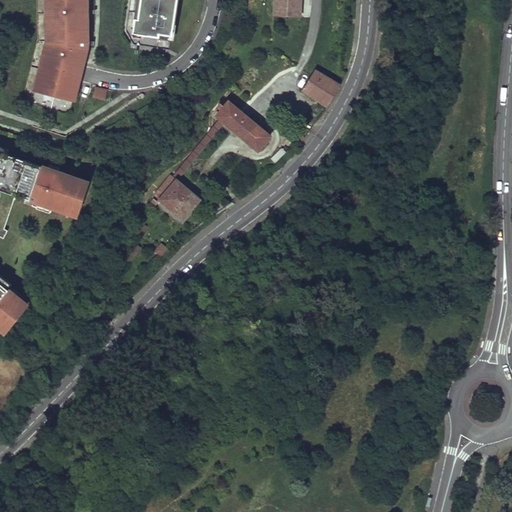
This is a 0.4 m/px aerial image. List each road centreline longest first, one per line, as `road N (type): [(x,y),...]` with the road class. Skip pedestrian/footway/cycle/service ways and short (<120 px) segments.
road 1 (unclassified): [(370,0),(362,61),(327,133),(267,198),(193,256),(0,454)]
road 2 (residential): [(213,0),(202,39),(168,73),(116,80),(80,72)]
road 3 (tertiary): [(511,44),(502,216)]
road 4 (tertiary): [(506,378),(501,348),(511,289),(502,216)]
road 5 (tertiary): [(502,216),(495,321),(471,374)]
